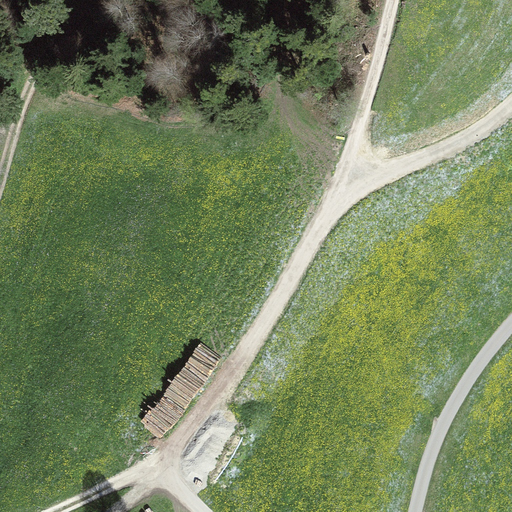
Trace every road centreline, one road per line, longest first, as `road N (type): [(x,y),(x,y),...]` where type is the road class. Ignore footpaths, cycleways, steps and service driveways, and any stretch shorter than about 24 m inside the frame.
road 1 (track): [(396,0),(333,195),(255,340),(158,460),(51,511)]
road 2 (unclassified): [(414,511),(446,417),(511,323)]
road 3 (track): [(0,188),(46,64),(86,0)]
road 4 (track): [(340,175),(404,170),(447,155),(511,113)]
